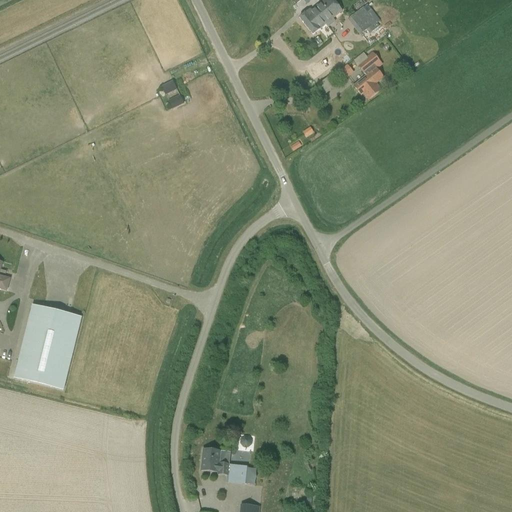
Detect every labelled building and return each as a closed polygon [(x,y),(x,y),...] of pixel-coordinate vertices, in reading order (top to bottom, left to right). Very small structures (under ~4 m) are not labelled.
[(332,0),(324,0),(314,8),(322,18),(322,19),(326,25),(342,12),(332,0)] [(313,35),(326,25),(322,19),(322,18),(314,8),(300,19),(313,35)] [(371,27),(359,11),(347,20),(360,36),(371,27)] [(330,70),(348,55),(342,49),(325,63),(330,70)] [(383,78),(377,70),(383,65),(372,52),(367,57),(364,53),(354,61),(366,77),(354,87),(361,96),(364,94),(369,101),(381,91),(376,85),(383,78)] [(348,67),(338,74),(343,81),(353,73),(348,67)] [(167,94),(180,89),(176,81),(164,86),(167,94)] [(176,109),(186,102),(181,94),(171,101),(176,109)] [(319,134),(314,126),(303,133),(308,141),(319,134)] [(10,280),(0,277),(0,270),(2,263),(0,262),(0,289),(7,291),(10,280)] [(14,379),(63,391),(81,318),(32,306),(14,379)] [(241,440),(240,444),(243,448),(248,448),(251,446),(252,441),(249,437),(244,437),(241,440)] [(230,464),(220,463),(221,452),(204,450),(202,472),(217,473),(217,475),(252,479),(253,470),(230,468),(230,464)]
